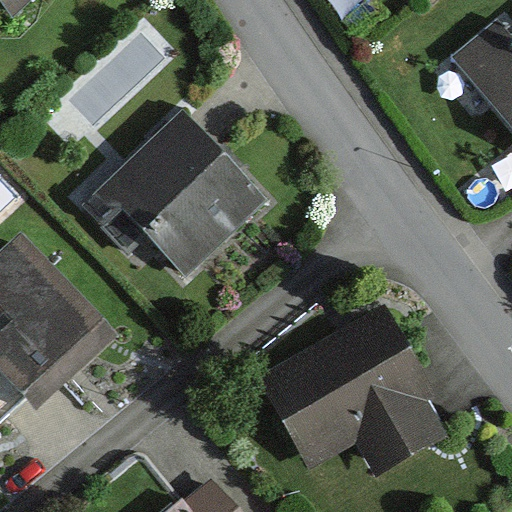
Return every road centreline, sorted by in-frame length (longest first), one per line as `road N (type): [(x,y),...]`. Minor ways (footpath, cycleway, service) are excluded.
road 1 (residential): [(398,209),(25,511)]
road 2 (residential): [(398,209),(253,0)]
road 3 (residential): [(511,363),(398,209)]
